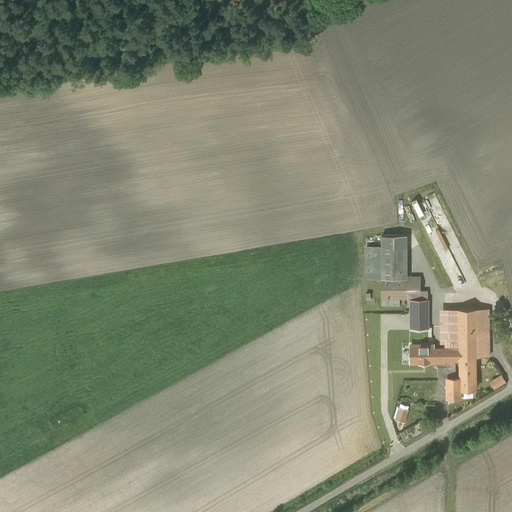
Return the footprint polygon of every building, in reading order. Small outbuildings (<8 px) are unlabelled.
[(406,247),(382,247),(382,279),(381,306),(400,306),(400,299),(406,299),(406,300),(410,300),(428,300),(428,292),(406,292),(406,247)] [(428,300),(410,300),(409,329),(428,329),(428,300)] [(428,346),(411,346),(411,363),(428,362),(428,363),(437,363),(437,367),(446,367),(446,375),(452,375),(452,367),(451,367),(451,360),(458,360),(460,360),(460,357),(475,357),(489,357),(489,309),(457,309),(458,349),(432,349),(432,346),(428,346)] [(475,357),(460,357),(460,360),(460,378),(448,378),(448,383),(447,383),(447,388),(448,388),(448,398),(460,398),(460,390),(476,390),(476,379),(475,357)] [(501,376),(491,382),(495,388),(505,382),(501,376)] [(406,414),(398,412),(396,420),(404,422),(406,414)]
